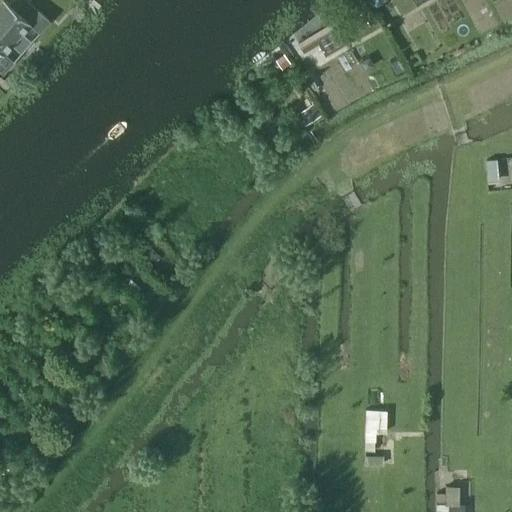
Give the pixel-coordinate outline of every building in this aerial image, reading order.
[(48,20),(25,0),(11,0),(8,4),(4,0),(0,0),(0,70),(2,72),(12,61),(2,52),(28,22),(38,31),(48,20)] [(329,21),(296,43),(303,52),(316,44),(324,56),(344,43),(329,21)] [(307,70),(299,75),(310,95),(318,90),(307,70)] [(312,103),(296,114),(304,126),(320,115),(312,103)] [(498,159),(487,160),(489,180),(499,179),(498,159)] [(150,248),(141,258),(152,267),(161,256),(150,248)] [(79,380),(71,388),(75,392),(70,397),(77,404),(90,390),(79,380)] [(384,410),(365,410),(364,450),(373,451),(374,432),(383,432),(384,410)] [(382,456),(364,455),(363,464),(382,465),(382,456)] [(445,493),(437,493),(436,511),(462,511),(463,504),(459,504),(458,487),(445,487),(445,493)]
